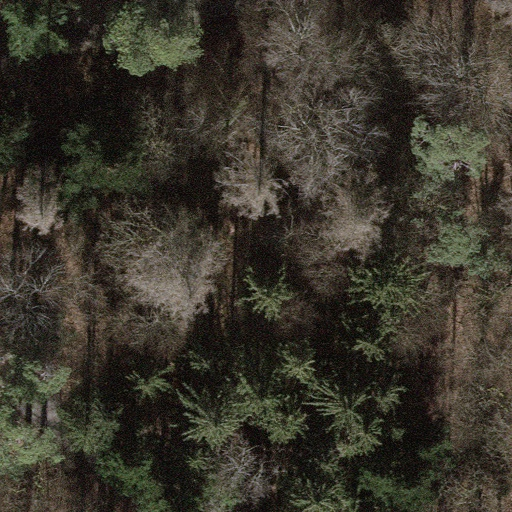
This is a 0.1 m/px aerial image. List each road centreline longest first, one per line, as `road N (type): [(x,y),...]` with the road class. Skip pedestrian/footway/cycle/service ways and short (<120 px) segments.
road 1 (track): [(0,393),(173,511)]
road 2 (track): [(188,0),(0,50)]
